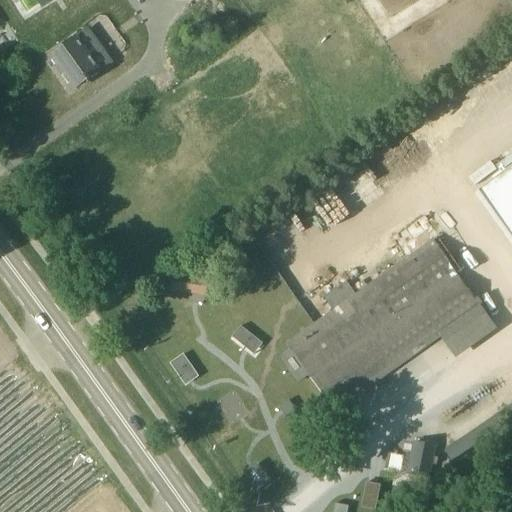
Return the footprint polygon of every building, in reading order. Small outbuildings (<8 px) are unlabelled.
[(88,29),(48,58),(71,90),(110,62),(88,29)] [(511,167),(470,198),(511,258),(511,167)] [(457,278),(491,253),(465,217),(354,296),(330,314),(286,345),(334,413),(439,338),(454,358),(494,330),(457,278)] [(180,274),(176,291),(205,297),(209,280),(180,274)] [(330,314),(354,296),(345,283),(320,300),(330,314)] [(253,355),(262,343),(240,326),(230,338),(253,355)] [(184,354),(170,362),(185,386),(199,377),(184,354)] [(230,396),(221,400),(231,424),(240,420),(230,396)] [(456,458),(494,440),(488,429),(451,447),(456,458)] [(435,448),(412,443),(405,476),(429,481),(435,448)] [(243,473),(257,491),(271,480),(257,462),(243,473)]
